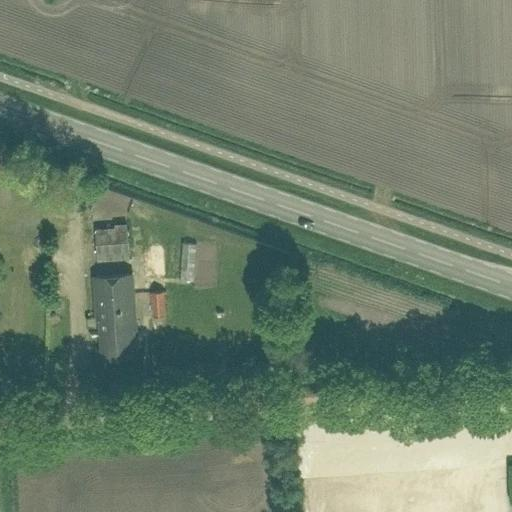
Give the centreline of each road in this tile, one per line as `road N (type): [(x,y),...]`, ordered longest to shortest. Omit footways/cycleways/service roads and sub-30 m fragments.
road 1 (secondary): [(511,286),(0,108)]
road 2 (unclassified): [(0,424),(511,388)]
